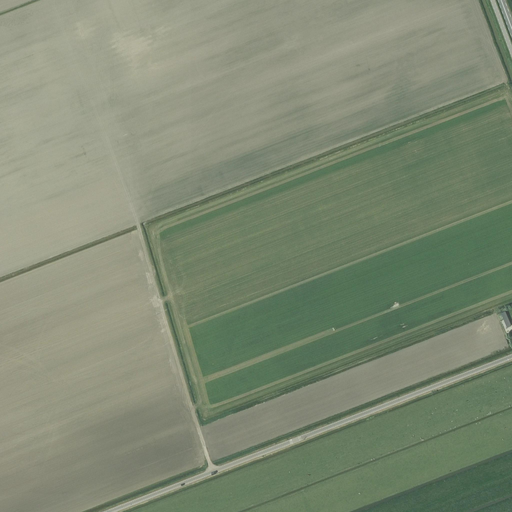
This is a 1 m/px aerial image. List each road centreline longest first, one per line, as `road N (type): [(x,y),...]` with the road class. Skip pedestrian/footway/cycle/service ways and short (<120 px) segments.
road 1 (tertiary): [(108,511),(511,356)]
road 2 (track): [(212,471),(163,307)]
